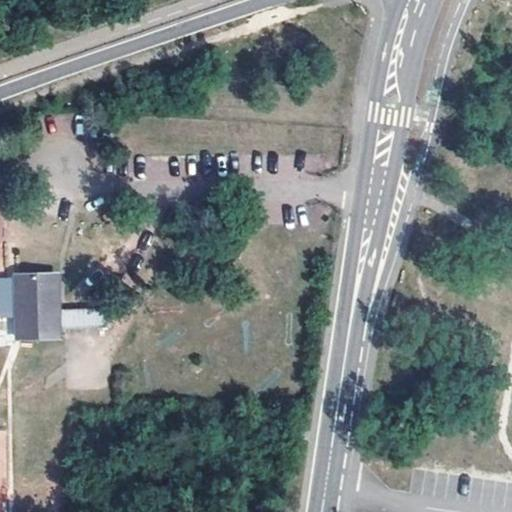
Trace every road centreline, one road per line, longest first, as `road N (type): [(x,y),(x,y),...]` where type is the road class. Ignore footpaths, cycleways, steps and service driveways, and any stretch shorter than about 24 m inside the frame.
road 1 (tertiary): [(321,511),(398,67),(418,0)]
road 2 (tertiary): [(267,0),(0,93)]
